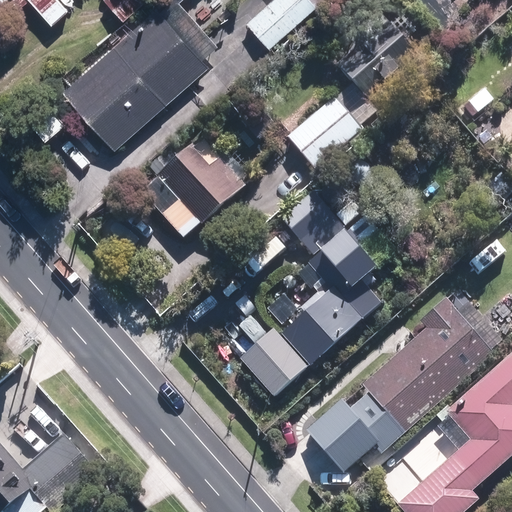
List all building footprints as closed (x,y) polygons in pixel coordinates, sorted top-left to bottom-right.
[(16,0),(26,10),(35,2),(57,28),(72,14),(60,0),(0,0),(0,13),(15,0),(16,0)] [(108,0),(128,23),(154,0),(108,0)] [(275,52),(322,10),(312,0),(278,0),(250,25),(275,52)] [(68,92),(119,152),(172,107),(172,106),(215,69),(210,63),(212,61),(169,10),(165,13),(163,11),(68,92)] [(341,101),(293,142),(320,174),(369,134),(365,128),(433,72),(385,15),(355,41),(363,51),(344,67),(358,85),(341,100),(341,101)] [(495,60),(504,52),(490,37),(481,45),(495,60)] [(47,104),(28,121),(46,141),(64,124),(47,104)] [(208,229),(251,190),(207,142),(147,196),(189,243),(206,228),(208,229)] [(286,223),(321,263),(315,268),(327,282),(318,290),(323,297),(305,312),(311,318),(288,339),(314,369),(386,308),(370,288),(385,275),(382,272),(385,268),(355,233),(353,236),(319,195),(286,223)] [(384,458),(500,358),(459,310),(368,390),(374,397),(368,402),(355,388),(367,379),(355,365),(306,408),(328,433),(351,413),(353,415),(349,418),(384,458)] [(511,366),(453,417),(477,445),(404,508),(407,511),(475,511),(485,504),(478,495),(511,465),(511,366)] [(27,468),(0,436),(0,511),(46,511),(52,507),(56,511),(103,471),(68,432),(27,468)]
